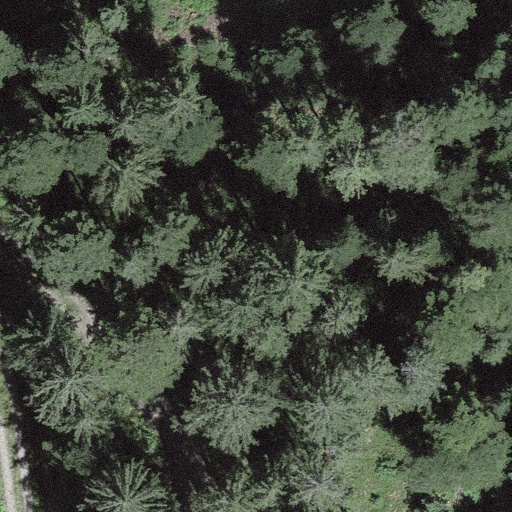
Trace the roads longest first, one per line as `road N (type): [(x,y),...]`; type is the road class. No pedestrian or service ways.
road 1 (track): [(0,250),(47,282),(108,344),(183,448),(209,511)]
road 2 (track): [(18,511),(0,385)]
